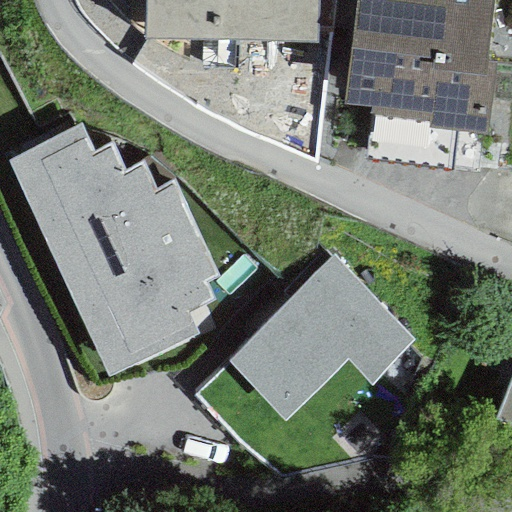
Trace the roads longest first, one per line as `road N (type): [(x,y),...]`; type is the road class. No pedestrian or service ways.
road 1 (residential): [(52,0),(59,21),(135,85),(261,153),(511,266)]
road 2 (residential): [(511,508),(387,473),(267,489),(63,468)]
road 3 (residential): [(63,468),(46,392),(0,278)]
